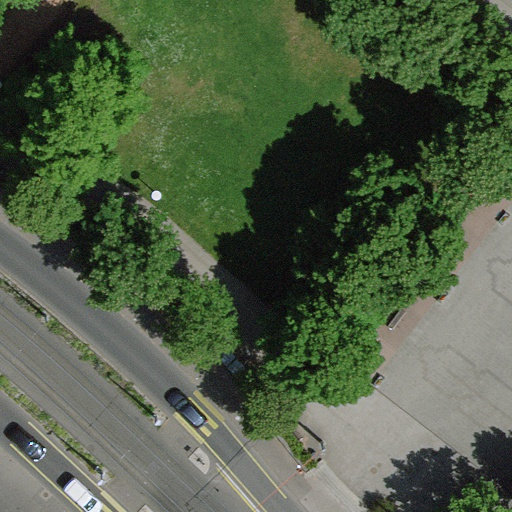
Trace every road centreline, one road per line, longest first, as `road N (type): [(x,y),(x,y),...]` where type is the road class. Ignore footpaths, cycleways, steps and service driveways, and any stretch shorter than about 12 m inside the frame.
road 1 (secondary): [(287,511),(204,419),(0,244)]
road 2 (secondary): [(0,418),(103,511)]
